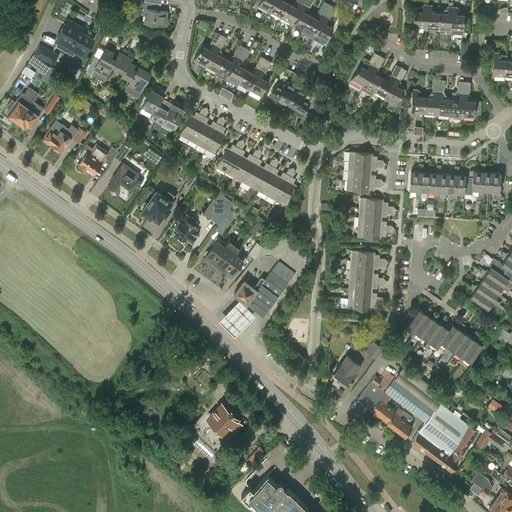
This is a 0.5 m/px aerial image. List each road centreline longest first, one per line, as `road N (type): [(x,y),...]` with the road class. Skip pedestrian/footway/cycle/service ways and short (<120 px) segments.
road 1 (primary): [(240,360),(131,259),(0,164)]
road 2 (residential): [(472,511),(310,387),(280,368),(240,360)]
road 3 (residential): [(397,323),(413,234),(421,228),(460,248),(488,245),(511,215)]
road 4 (primary): [(367,511),(240,360)]
road 5 (residential): [(315,150),(188,84),(181,44)]
road 6 (residential): [(315,150),(351,135),(462,141),(490,128)]
road 7 (residential): [(507,117),(470,71),(415,61),(377,42)]
road 8 (residential): [(316,69),(228,19),(186,12)]
